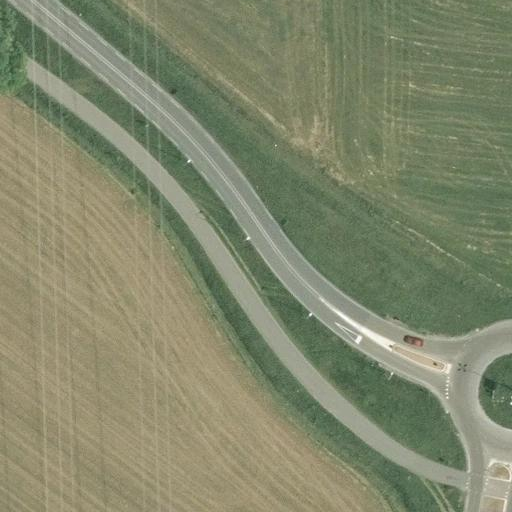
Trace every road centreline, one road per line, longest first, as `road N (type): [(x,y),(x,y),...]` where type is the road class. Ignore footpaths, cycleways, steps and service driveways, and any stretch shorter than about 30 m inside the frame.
road 1 (unclassified): [(476,484),(407,463),(359,431),(313,385),(140,158),(0,49)]
road 2 (primary): [(317,297),(178,130),(30,0)]
road 3 (primary): [(317,297),(389,359),(457,393)]
road 4 (primary): [(471,353),(423,346),(317,297)]
